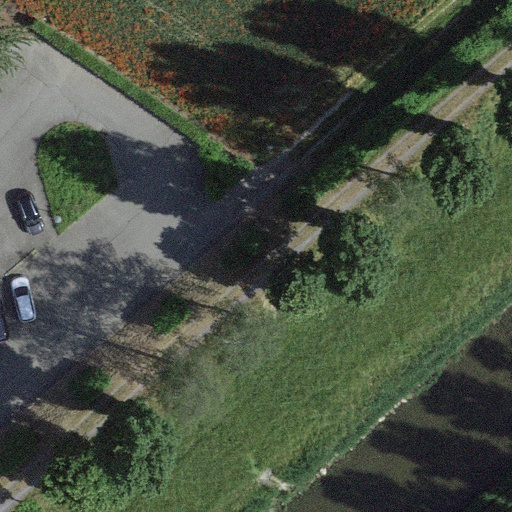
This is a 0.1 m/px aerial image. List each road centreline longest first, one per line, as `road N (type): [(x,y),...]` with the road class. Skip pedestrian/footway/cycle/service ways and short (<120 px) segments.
road 1 (track): [(116,511),(511,165)]
road 2 (residential): [(0,412),(274,178)]
road 3 (track): [(274,178),(485,0)]
